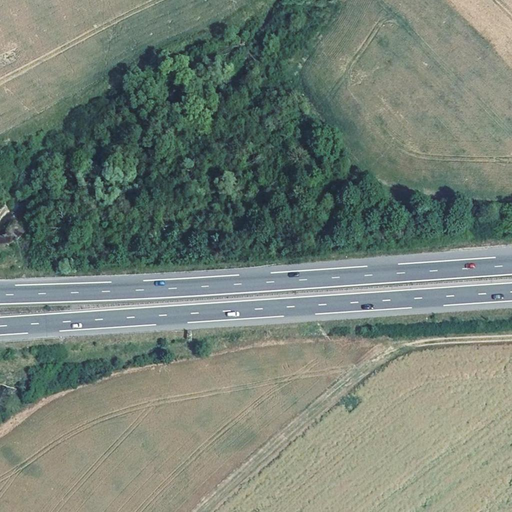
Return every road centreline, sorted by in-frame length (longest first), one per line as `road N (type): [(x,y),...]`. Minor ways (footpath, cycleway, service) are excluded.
road 1 (motorway): [(0,328),(511,295)]
road 2 (motorway): [(511,268),(0,297)]
road 3 (track): [(0,369),(264,338),(412,345)]
road 4 (track): [(511,338),(433,341),(382,359),(202,511)]
